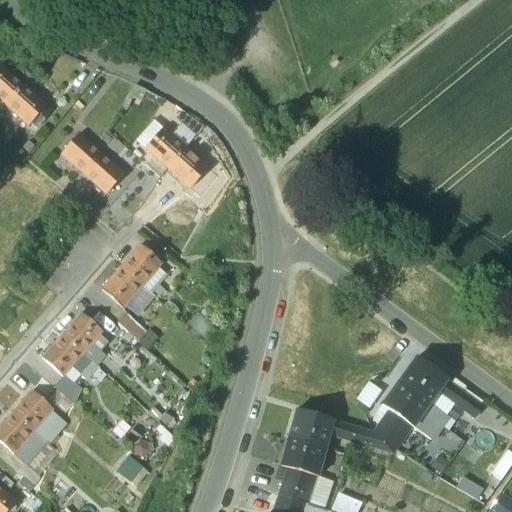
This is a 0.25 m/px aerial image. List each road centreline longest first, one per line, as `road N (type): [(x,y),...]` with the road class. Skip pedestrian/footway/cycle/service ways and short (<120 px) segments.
road 1 (residential): [(0,10),(159,83),(226,127),(251,156),(274,246)]
road 2 (track): [(259,182),(498,0)]
road 3 (residential): [(511,413),(307,260),(274,246)]
road 4 (residential): [(274,246),(273,294),(207,511)]
road 5 (residential): [(0,366),(90,259)]
